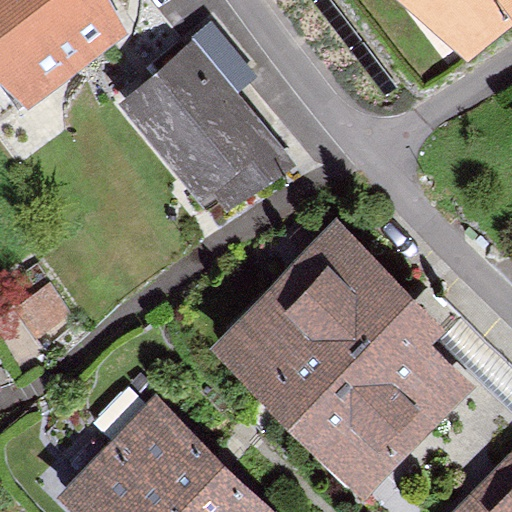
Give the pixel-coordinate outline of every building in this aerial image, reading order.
[(146,24),(128,0),(0,0),(0,49),(40,103),(146,24)] [(508,0),(446,0),(470,30),(508,0)] [(202,46),(116,108),(191,212),(278,150),(202,46)] [(511,144),(474,179),(511,220),(511,144)] [(477,373),(333,217),(190,347),(334,504),(477,373)] [(48,285),(19,303),(37,331),(66,313),(48,285)] [(72,493),(90,511),(172,511),(217,468),(158,408),(72,493)] [(511,511),(511,452),(451,511),(511,511)] [(261,511),(217,468),(172,511),(261,511)]
